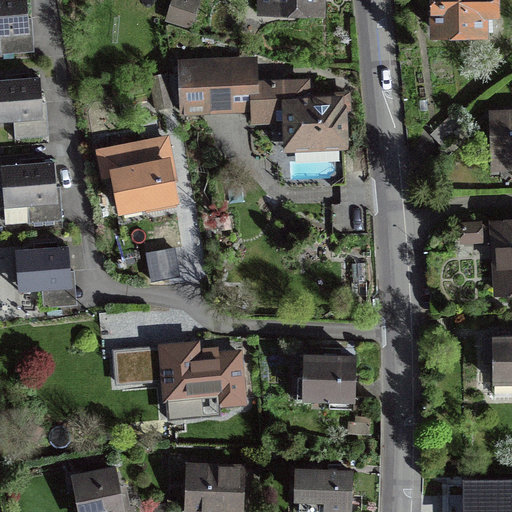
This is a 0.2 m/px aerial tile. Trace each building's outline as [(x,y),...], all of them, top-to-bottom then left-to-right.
[(0,0),(0,35),(29,34),(26,0),(0,0)] [(197,2),(189,0),(176,0),(170,18),(190,24),(197,2)] [(259,0),(259,7),(324,8),(324,0),(259,0)] [(435,0),(436,32),(482,32),(482,31),(491,31),(491,13),(492,13),(491,0),(435,0)] [(184,104),(252,100),(254,100),(253,85),(252,67),(183,71),(184,104)] [(166,75),(151,78),(157,108),(172,106),(166,75)] [(0,121),(44,118),(40,78),(0,80),(0,121)] [(253,85),(254,100),(252,100),(253,111),(288,110),(290,146),(343,144),(341,98),(309,100),(308,90),(308,89),(308,88),(307,87),(307,86),(306,86),(305,85),(304,84),(303,84),(253,85)] [(511,112),(493,113),(494,157),(511,156),(511,112)] [(452,113),(430,134),(441,145),(462,124),(452,113)] [(172,162),(170,162),(166,139),(100,152),(106,182),(117,180),(122,210),(146,205),(147,210),(175,205),(170,181),(175,180),(172,162)] [(28,204),(58,201),(54,161),(9,165),(9,166),(13,205),(5,205),(5,206),(6,224),(29,221),(28,204)] [(498,292),(511,291),(511,222),(494,223),(498,292)] [(483,239),(482,224),(462,225),(463,240),(483,239)] [(24,251),(27,289),(27,290),(72,287),(69,246),(24,250),(24,251)] [(122,331),(122,336),(124,350),(156,348),(154,328),(122,331)] [(511,336),(484,337),(484,362),(494,362),(494,382),(511,382),(511,336)] [(162,346),(162,347),(167,398),(219,394),(220,403),(243,401),(239,352),(198,356),(197,343),(162,346)] [(355,356),(305,355),(304,377),(298,377),(297,399),(354,400),(355,356)] [(113,470),(108,471),(105,454),(88,457),(91,475),(75,478),(82,511),(134,511),(133,506),(121,508),(113,470)] [(243,468),(188,466),(186,511),(202,511),(241,511),(242,489),(250,489),(250,471),(243,471),(243,468)] [(319,511),(320,504),(325,504),(324,511),(350,511),(352,472),(297,469),(295,496),(299,496),(299,511),(316,511),(319,511)] [(511,511),(511,482),(465,483),(465,511),(511,511)] [(171,511),(170,503),(154,507),(155,511),(171,511)]
